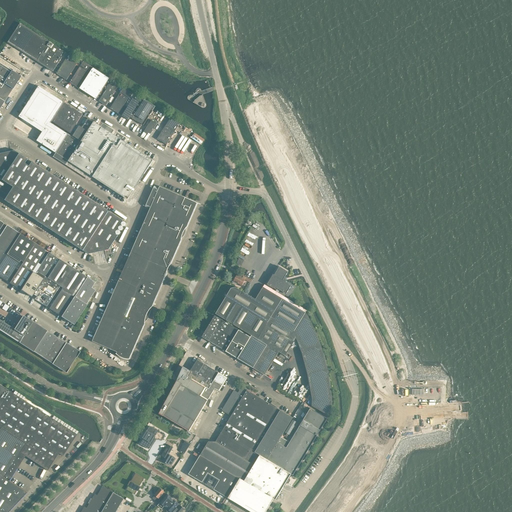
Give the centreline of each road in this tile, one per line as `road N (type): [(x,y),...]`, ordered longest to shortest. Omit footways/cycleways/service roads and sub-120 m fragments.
road 1 (unclassified): [(266,199),(344,355),(353,390),(344,429),(289,511)]
road 2 (unclassified): [(0,123),(35,69),(160,154)]
road 3 (unclassified): [(133,215),(0,127)]
road 4 (unclassified): [(78,339),(125,367),(168,272)]
road 5 (unclassified): [(220,511),(111,439)]
road 6 (unclassified): [(106,277),(0,208)]
road 7 (tertiary): [(224,119),(196,0)]
